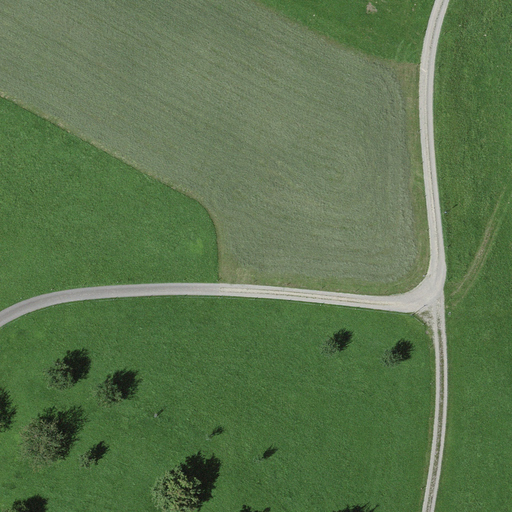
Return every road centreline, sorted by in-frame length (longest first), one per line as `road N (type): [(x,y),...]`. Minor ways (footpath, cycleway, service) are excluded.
road 1 (track): [(426,511),(442,383),(436,117),(459,0)]
road 2 (track): [(0,324),(26,307),(119,292),(440,302)]
